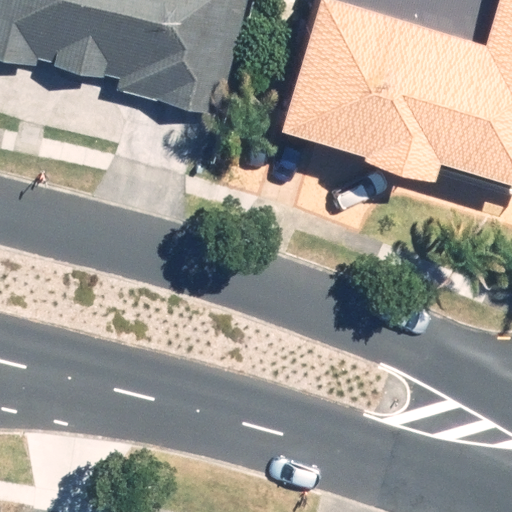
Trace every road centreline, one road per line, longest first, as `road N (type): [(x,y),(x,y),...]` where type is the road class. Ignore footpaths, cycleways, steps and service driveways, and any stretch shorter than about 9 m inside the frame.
road 1 (residential): [(0,231),(235,292),(424,362),(511,447)]
road 2 (residential): [(511,447),(403,454),(8,363)]
